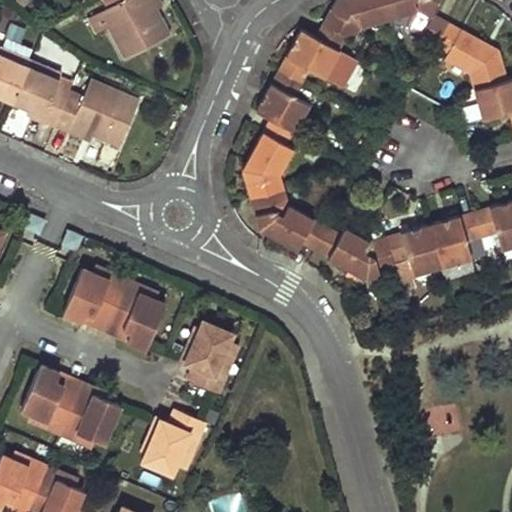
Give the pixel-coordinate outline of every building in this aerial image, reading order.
[(113,0),(115,3),(104,9),(112,24),(106,27),(123,58),(169,34),(155,9),(150,0),(113,0)] [(158,0),(150,0),(155,9),(161,6),(158,0)] [(511,199),(374,240),(348,226),(344,233),(292,204),(283,172),(297,146),(291,143),(313,103),(299,95),(314,68),(328,76),(350,36),(357,39),(365,24),(420,8),(435,16),(424,36),(452,51),(448,58),(474,72),(487,117),(511,110),(511,77),(511,78),(502,49),(437,13),(444,0),(339,0),(320,35),(305,28),(260,109),(275,117),(246,167),(263,227),(301,248),(305,241),(370,276),(400,268),(397,261),(412,257),(416,273),(475,256),(471,240),(500,232),(505,247),(511,245),(511,199)] [(104,9),(98,12),(106,27),(112,24),(104,9)] [(0,95),(13,101),(28,65),(13,58),(16,52),(0,45),(0,95)] [(31,58),(16,52),(13,58),(28,65),(31,58)] [(47,65),(31,58),(28,65),(44,72),(47,65)] [(60,71),(47,65),(44,72),(28,65),(13,101),(28,107),(43,113),(40,119),(54,125),(70,89),(55,82),(60,71)] [(107,84),(90,77),(88,83),(104,90),(107,84)] [(83,94),(70,89),(54,125),(68,131),(71,125),(93,134),(119,145),(139,98),(107,84),(104,90),(88,83),(83,94)] [(43,113),(28,107),(26,113),(40,119),(43,113)] [(93,134),(71,125),(68,131),(90,140),(93,134)] [(25,226),(39,232),(45,219),(31,213),(25,226)] [(68,229),(61,242),(75,248),(81,234),(68,229)] [(96,265),(93,272),(108,279),(106,285),(120,291),(126,277),(96,265)] [(81,267),(62,310),(81,319),(85,311),(107,320),(130,330),(126,338),(146,346),(164,302),(152,297),(137,291),(134,297),(120,291),(106,285),(108,279),(93,272),(81,267)] [(126,277),(120,291),(134,297),(137,291),(152,297),(156,290),(126,277)] [(81,319),(104,328),(107,320),(85,311),(81,319)] [(227,342),(231,331),(202,319),(198,329),(189,350),(194,353),(190,363),(193,364),(187,378),(217,391),(223,375),(214,371),(227,342)] [(107,320),(104,328),(126,338),(130,330),(107,320)] [(193,327),(180,359),(190,363),(194,353),(189,350),(198,329),(193,327)] [(236,346),(227,342),(214,371),(223,375),(236,346)] [(58,371),(39,363),(20,407),(32,412),(48,419),(50,413),(65,419),(79,425),(76,431),(92,438),(102,442),(119,403),(110,399),(93,392),(91,396),(77,389),(55,380),(58,371)] [(77,389),(81,381),(58,371),(55,380),(77,389)] [(110,399),(112,394),(81,381),(77,389),(91,396),(93,392),(110,399)] [(428,408),(432,434),(458,430),(455,404),(428,408)] [(197,435),(204,420),(175,407),(169,422),(165,420),(160,430),(155,428),(146,449),(141,459),(170,471),(175,461),(188,431),(197,435)] [(48,419),(32,412),(29,419),(59,432),(65,419),(50,413),(48,419)] [(155,416),(141,447),(146,449),(155,428),(160,430),(165,420),(155,416)] [(59,432),(89,445),(92,438),(76,431),(79,425),(65,419),(59,432)] [(188,431),(175,461),(184,465),(197,435),(188,431)] [(25,471),(39,477),(45,464),(15,451),(12,458),(28,465),(25,471)] [(12,458),(0,453),(0,504),(1,505),(4,497),(27,506),(39,511),(71,511),(82,488),(72,484),(56,477),(54,483),(39,477),(25,471),(28,465),(12,458)] [(45,464),(39,477),(54,483),(56,477),(72,484),(75,476),(45,464)] [(1,505),(17,511),(24,511),(27,506),(4,497),(1,505)]
